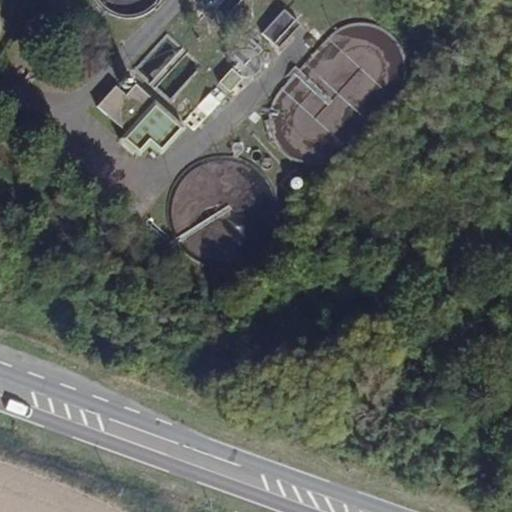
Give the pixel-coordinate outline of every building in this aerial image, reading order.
[(209,0),(227,16),(241,0),(209,0)] [(284,9),(264,33),(280,47),(301,23),(284,9)] [(231,68),(218,82),(229,91),(243,76),(248,77),(254,76),(258,71),(261,64),(270,66),(276,61),(275,55),(272,49),(264,49),(261,47),(260,41),(248,30),(224,56),(234,65),(235,68),(231,68)] [(168,33),(136,68),(172,101),(204,67),(168,33)] [(116,85),(98,106),(125,130),(120,136),(141,154),(149,145),(160,154),(184,128),(134,83),(125,93),(116,85)] [(185,121),(195,130),(220,103),(209,93),(185,121)] [(295,169),(281,183),(296,198),(310,184),(295,169)]
